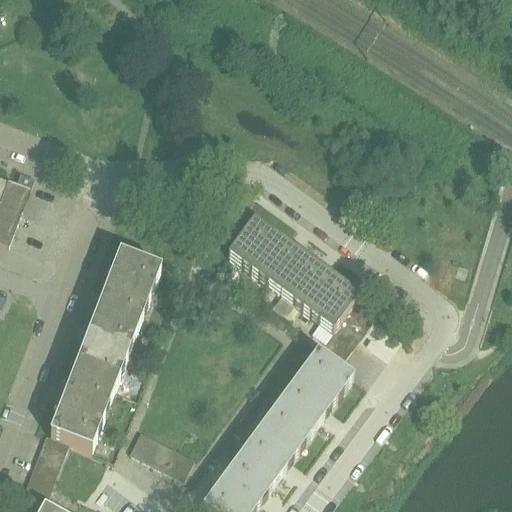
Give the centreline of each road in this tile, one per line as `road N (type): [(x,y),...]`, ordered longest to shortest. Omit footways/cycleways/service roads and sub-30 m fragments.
road 1 (residential): [(309,511),(438,338),(438,307),(260,177),(103,173)]
road 2 (residential): [(0,441),(56,299)]
road 3 (residential): [(56,299),(103,173)]
